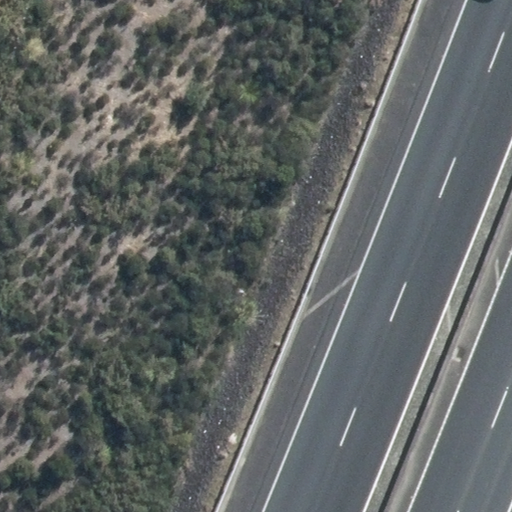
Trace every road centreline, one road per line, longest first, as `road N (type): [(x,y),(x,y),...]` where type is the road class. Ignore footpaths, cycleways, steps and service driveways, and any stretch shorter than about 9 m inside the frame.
road 1 (motorway): [(314,511),(511,12)]
road 2 (motorway): [(511,378),(457,511)]
